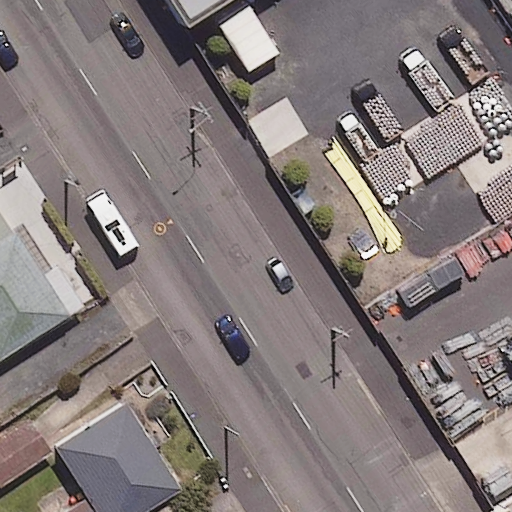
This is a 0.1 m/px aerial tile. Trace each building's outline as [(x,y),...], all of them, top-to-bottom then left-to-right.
[(210,0),(160,0),(175,23),(210,0)] [(65,317),(82,307),(55,263),(44,269),(16,223),(8,228),(0,214),(0,356),(66,318),(65,317)] [(428,296),(415,275),(365,306),(378,327),(428,296)] [(448,375),(423,390),(456,444),(482,429),(448,375)] [(143,511),(180,489),(125,404),(57,448),(90,500),(69,511),(143,511)] [(0,486),(50,453),(27,419),(0,437),(0,486)] [(511,511),(511,493),(485,511),(511,511)]
